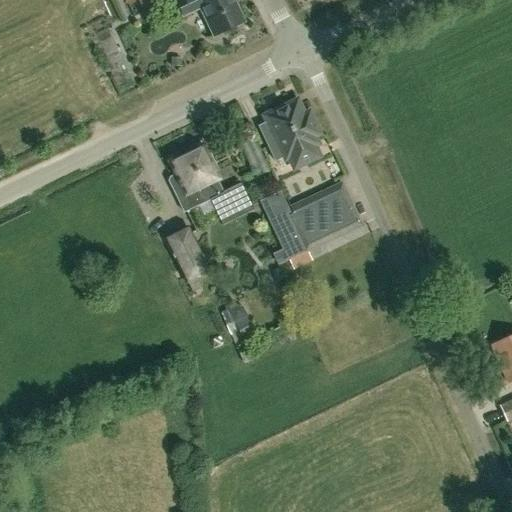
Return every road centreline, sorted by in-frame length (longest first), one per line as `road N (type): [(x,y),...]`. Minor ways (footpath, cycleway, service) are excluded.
road 1 (unclassified): [(511,511),(302,54)]
road 2 (unclassified): [(0,197),(302,54)]
road 3 (unclassified): [(302,54),(418,0)]
